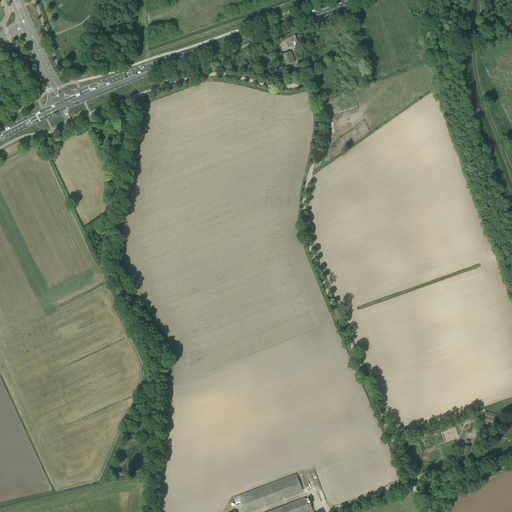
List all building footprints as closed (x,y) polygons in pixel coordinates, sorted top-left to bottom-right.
[(284,36),(288,47),(298,44),(294,32),(284,36)] [(283,54),(287,65),(295,62),(291,51),(283,54)] [(482,422),(492,425),(495,415),(485,412),(482,422)] [(468,446),(470,441),(466,440),(465,445),(464,445),(462,454),(468,455),(470,447),(468,446)] [(414,451),(421,448),(418,442),(411,445),(414,451)] [(245,511),(302,490),(296,474),(233,498),(237,508),(243,506),(245,511)] [(308,506),(305,498),(267,511),(309,511),(313,511),(311,505),(308,506)]
